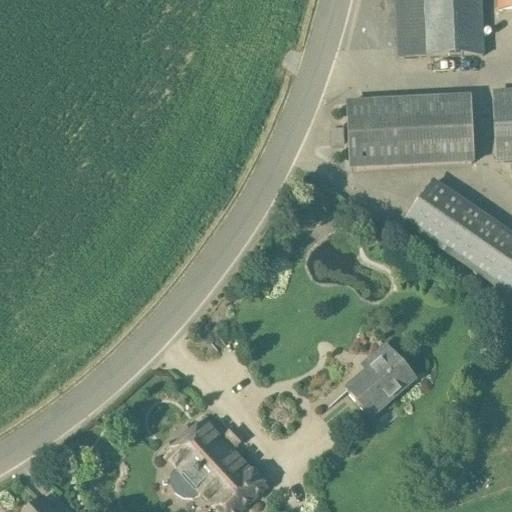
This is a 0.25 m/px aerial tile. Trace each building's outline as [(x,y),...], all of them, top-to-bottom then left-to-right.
[(399,0),(402,60),(482,58),(480,0),(399,0)] [(511,0),(497,0),(498,14),(511,13),(511,0)] [(511,95),(494,96),(497,164),(511,163),(511,95)] [(469,100),(347,106),(351,172),(472,166),(469,100)] [(511,287),(511,239),(433,186),(405,227),(506,296),(511,287)] [(414,382),(386,349),(372,361),(377,366),(347,392),(371,420),(372,419),(367,413),(377,403),(383,409),(414,382)] [(242,511),(266,491),(204,424),(166,460),(176,471),(171,479),(171,488),(175,496),(183,501),(192,501),(200,497),(214,511),(242,511)] [(53,511),(44,503),(34,511),(53,511)]
